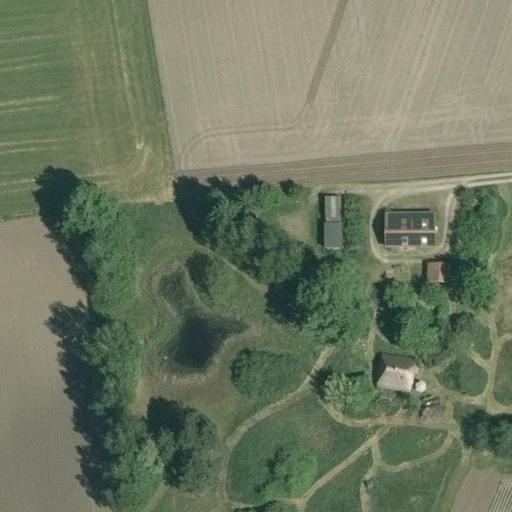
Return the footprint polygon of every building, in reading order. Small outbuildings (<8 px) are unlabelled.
[(326,199),(327,221),(343,220),(342,199),(326,199)] [(434,216),(383,217),(384,252),(434,252),(434,216)] [(344,251),(343,227),(324,227),(324,251),(344,251)] [(451,267),(428,266),(427,285),(450,286),(451,267)] [(320,291),(319,271),(304,272),(305,292),(320,291)] [(411,394),(416,364),(384,360),(380,389),(411,394)]
